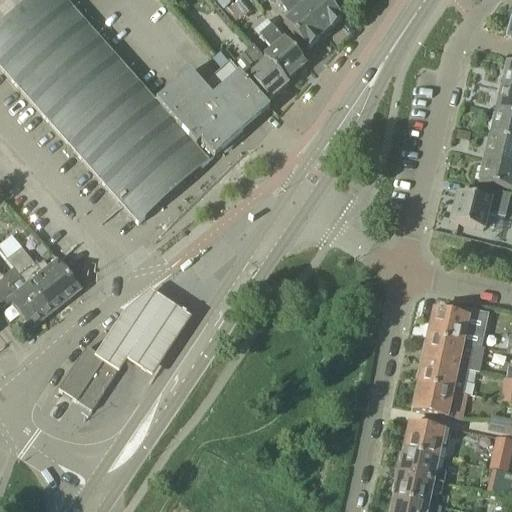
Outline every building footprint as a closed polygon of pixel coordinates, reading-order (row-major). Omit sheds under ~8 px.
[(154,104),(156,103),(65,0),(30,0),(0,27),(0,70),(85,168),(138,227),(145,221),(141,216),(142,216),(141,215),(197,165),(198,166),(199,166),(202,170),(214,159),(200,144),(196,148),(179,129),(178,130),(154,104)] [(214,0),(222,10),(234,0),(214,0)] [(307,52),(324,37),(294,0),(270,0),(272,3),(278,4),(291,19),(284,24),(307,52)] [(313,0),(312,0),(294,0),(324,37),(342,21),(323,0),(313,0)] [(226,10),(237,22),(248,12),(237,1),(226,10)] [(298,74),(306,68),(271,28),(259,38),(274,55),(266,61),(286,84),(298,74)] [(266,61),(265,62),(253,49),(243,58),(231,68),(244,83),(248,80),(269,104),(288,87),(286,84),(266,61)] [(242,134),(261,118),(269,111),(244,83),(231,68),(229,66),(221,73),(203,90),(188,74),(156,103),(154,104),(178,130),(179,129),(196,148),(200,144),(214,159),(242,134)] [(501,92),(511,94),(511,67),(507,66),(501,92)] [(511,119),(511,94),(501,92),(495,116),(511,119)] [(511,119),(495,116),(492,126),(487,131),(490,137),(489,140),(511,145),(511,119)] [(511,145),(489,140),(483,163),(511,169),(511,145)] [(511,169),(483,163),(478,185),(511,193),(511,169)] [(469,188),(466,198),(458,196),(450,225),(482,233),(487,217),(504,221),(510,197),(469,188)] [(57,264),(49,271),(43,263),(36,269),(11,238),(0,247),(0,253),(14,272),(13,273),(27,290),(28,289),(50,315),(78,293),(79,292),(57,264)] [(0,271),(8,265),(0,254),(0,271)] [(27,290),(13,273),(2,281),(0,278),(0,312),(10,304),(31,330),(50,315),(28,289),(27,290)] [(482,336),(470,333),(473,321),(433,313),(428,339),(484,352),(479,351),(482,336)] [(480,375),(484,352),(428,339),(428,340),(427,340),(423,346),(424,354),(425,354),(423,363),(480,375)] [(105,363),(97,357),(87,351),(58,393),(76,405),(77,405),(91,414),(119,373),(104,363),(105,363)] [(480,376),(480,375),(423,363),(421,372),(420,372),(416,378),(417,385),(418,386),(463,397),(465,384),(473,386),(475,375),(480,376)] [(502,401),(511,402),(511,380),(505,379),(502,401)] [(463,397),(418,386),(412,413),(451,421),(451,420),(461,423),(467,397),(463,397)] [(511,422),(491,419),(488,434),(511,438),(511,422)] [(404,453),(438,461),(440,449),(445,450),(448,435),(409,426),(404,453)] [(435,472),(438,461),(404,453),(403,453),(398,459),(400,467),(401,467),(399,477),(443,487),(446,475),(435,472)] [(510,461),(492,457),(489,471),(507,475),(510,461)] [(441,498),(443,487),(399,477),(397,485),(396,485),(391,492),(392,499),(394,500),(393,500),(428,508),(430,495),(441,498)] [(440,511),(441,511),(428,508),(393,500),(390,511),(440,511)]
